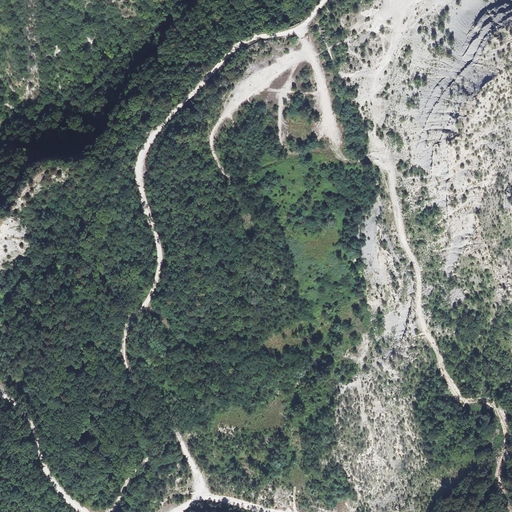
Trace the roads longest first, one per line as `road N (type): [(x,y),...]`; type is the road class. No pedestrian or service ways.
road 1 (track): [(324,0),(304,26),(237,44),(157,130),(139,166),(160,259),(121,356),(133,383),(170,417),(196,473),(196,499),(179,511)]
road 2 (track): [(297,29),(326,103),(321,134),(297,154),(240,177),(224,175)]
road 3 (track): [(224,175),(211,144),(221,118),(305,48)]
road 4 (track): [(82,511),(50,475),(24,409),(0,393)]
